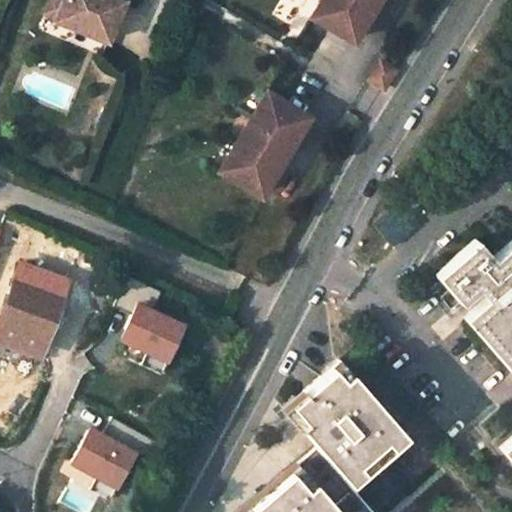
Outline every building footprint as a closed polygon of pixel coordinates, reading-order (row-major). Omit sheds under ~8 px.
[(47,0),(40,16),(102,44),(120,4),(112,0),(47,0)] [(318,0),(310,15),(351,39),(359,24),(354,21),(366,0),(318,0)] [(359,24),(373,0),(366,0),(354,21),(359,24)] [(264,92),(218,169),(259,194),(268,179),(262,175),(290,128),(296,131),(305,116),(264,92)] [(268,179),(296,131),(290,128),(262,175),(268,179)] [(511,238),(491,257),(474,239),(439,270),(463,298),(475,288),(483,298),(467,312),(511,364),(511,433),(497,447),(511,463),(511,238)] [(14,281),(50,294),(56,275),(21,263),(14,281)] [(0,320),(0,339),(37,353),(57,297),(50,294),(14,281),(0,320)] [(178,317),(126,293),(107,334),(158,358),(178,317)] [(345,483),(401,433),(337,359),(281,408),(313,445),(345,483)] [(79,420),(61,460),(112,482),(130,442),(79,420)] [(370,511),(345,483),(313,445),(235,511),(370,511)]
